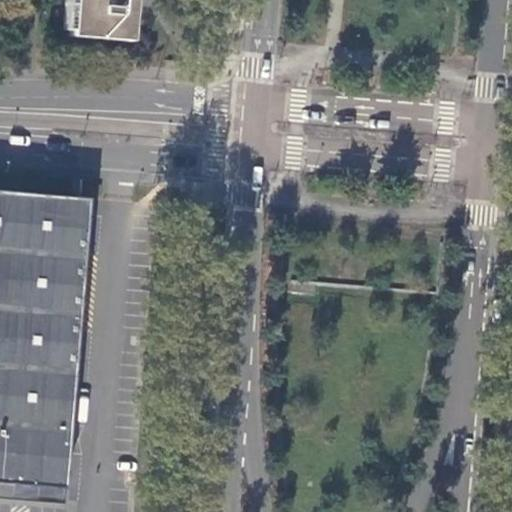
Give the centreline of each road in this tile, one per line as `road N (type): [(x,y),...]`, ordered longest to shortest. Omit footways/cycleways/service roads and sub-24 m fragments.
road 1 (residential): [(0,142),(199,161),(254,151)]
road 2 (residential): [(485,170),(447,119),(259,104)]
road 3 (trunk): [(417,511),(448,430),(474,276)]
road 4 (primary): [(456,511),(474,276)]
road 5 (residential): [(259,104),(27,94)]
road 6 (residential): [(254,151),(485,170)]
road 7 (primary): [(254,151),(242,337)]
road 8 (trunk): [(242,337),(260,511)]
road 9 (primary): [(242,337),(227,511)]
road 10 (primary): [(485,170),(498,0)]
